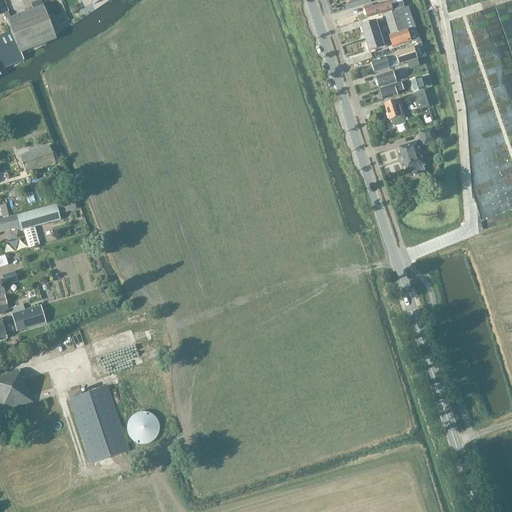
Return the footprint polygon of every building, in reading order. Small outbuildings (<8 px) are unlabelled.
[(6,20),(10,32),(20,54),(21,54),(56,40),(52,30),(49,21),(40,0),(30,4),(32,10),(6,20)] [(390,1),(364,9),(365,10),(363,11),(364,15),(366,15),(367,18),(404,7),(403,2),(391,5),(390,1)] [(382,15),(385,26),(387,32),(390,39),(392,47),(412,41),(401,9),(382,15)] [(49,21),(52,30),(67,24),(63,15),(49,21)] [(365,39),(387,32),(385,26),(382,27),(380,21),(361,26),(365,39)] [(20,54),(10,32),(0,36),(0,77),(0,78),(17,70),(14,64),(23,60),(21,54),(20,54)] [(390,39),(387,32),(365,39),(370,52),(388,47),(386,41),(390,39)] [(417,59),(414,47),(395,53),(398,65),(417,59)] [(388,64),(393,62),(391,56),(386,58),(371,63),(374,73),(389,68),(388,64)] [(417,60),(407,63),(410,70),(419,66),(417,60)] [(398,65),(401,73),(408,70),(406,63),(398,65)] [(393,72),(376,78),(376,80),(375,81),(376,85),(378,85),(379,88),(396,82),(393,72)] [(424,90),(424,91),(426,90),(422,77),(408,81),(412,94),(424,90)] [(403,84),(401,84),(401,83),(380,90),(381,93),(379,93),(379,95),(380,98),(381,99),(382,99),(383,100),(397,95),(403,93),(403,91),(405,90),(403,84)] [(429,107),(424,91),(424,90),(412,94),(418,111),(429,107)] [(400,100),(385,105),(390,121),(391,120),(393,126),(394,127),(404,123),(405,122),(404,116),(405,116),(402,108),(403,108),(400,100)] [(407,172),(412,170),(414,176),(426,172),(424,166),(425,165),(419,147),(423,146),(436,142),(432,129),(419,133),(421,141),(418,142),(417,142),(399,148),(399,147),(398,148),(398,149),(406,171),(405,171),(406,172),(407,172)] [(26,174),(54,163),(48,146),(19,157),(26,174)] [(21,231),(60,220),(55,205),(17,215),(0,219),(0,232),(20,227),(21,231)] [(17,282),(14,272),(1,276),(2,280),(0,280),(0,295),(10,292),(8,285),(17,282)] [(23,305),(12,308),(14,314),(24,311),(23,305)] [(14,314),(11,314),(16,332),(45,323),(40,306),(24,311),(14,314)] [(69,338),(45,347),(48,356),(73,347),(69,338)] [(0,409),(1,413),(32,402),(24,377),(21,378),(19,370),(0,376),(0,409)] [(128,451),(107,387),(81,396),(79,389),(66,393),(90,464),(128,451)] [(158,429),(158,428),(158,427),(158,425),(158,424),(157,422),(156,421),(156,419),(155,418),(154,417),(153,416),(151,415),(150,414),(148,413),(147,413),(146,412),(144,412),(142,412),(140,412),(139,412),(138,413),(136,413),(135,414),(133,415),(132,415),(131,417),(130,418),(129,419),(128,421),(127,422),(126,424),(126,425),(126,427),(126,428),(126,430),(126,432),(126,433),(127,434),(128,436),(128,437),(129,438),(130,440),(132,441),(133,442),(134,443),(135,443),(137,444),(139,444),(140,444),(141,445),(143,445),(145,444),(146,444),(148,444),(149,443),(150,443),(152,442),(153,441),(154,439),(155,438),(156,437),(157,435),(158,434),(158,432),(158,431),(158,429)]
